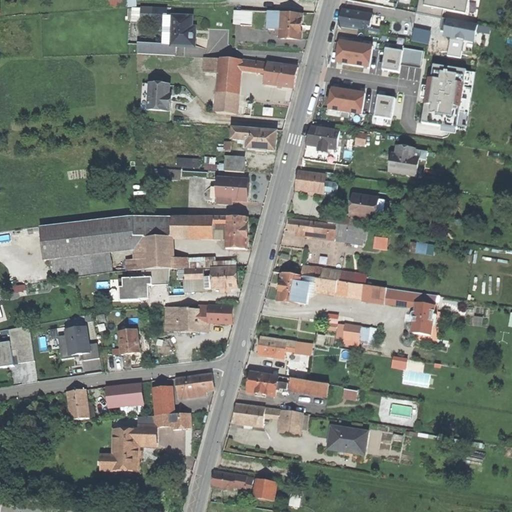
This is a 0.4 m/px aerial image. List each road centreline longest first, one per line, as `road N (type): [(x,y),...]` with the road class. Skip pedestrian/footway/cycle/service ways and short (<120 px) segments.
road 1 (secondary): [(330,0),(234,362)]
road 2 (unknown): [(144,302),(231,297),(335,305),(382,316),(396,338)]
road 3 (residential): [(234,362),(0,396)]
road 4 (unknown): [(328,7),(147,1)]
road 5 (unknown): [(311,70),(218,52),(152,68)]
road 6 (secondary): [(234,362),(195,511)]
